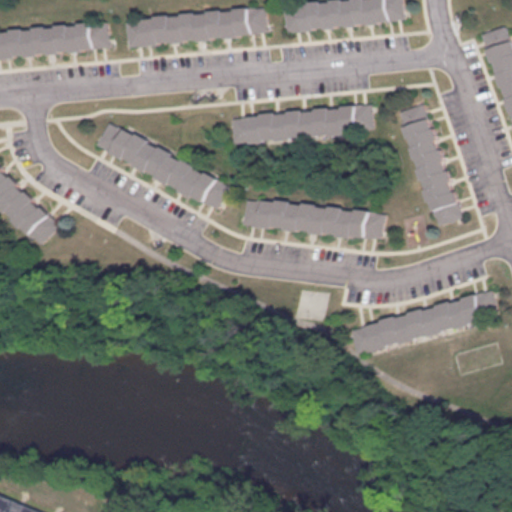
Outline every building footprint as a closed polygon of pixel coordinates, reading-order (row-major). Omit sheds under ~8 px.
[(284,31),(281,6),(336,0),(402,0),(404,17),(284,31)] [(129,45),(126,20),(262,5),(264,30),(129,45)] [(0,56),(0,31),(109,20),(111,45),(0,56)] [(511,118),(481,33),(504,25),(511,46),(511,118)] [(231,142),(228,116),(365,102),(368,128),(231,142)] [(396,110),(419,102),(461,216),(438,224),(396,110)] [(98,143),(110,120),(232,186),(220,208),(98,143)] [(0,197),(0,165),(65,226),(49,243),(0,197)] [(382,238),(246,223),(249,198),(385,213),(382,238)] [(371,352),(364,328),(494,290),(501,313),(371,352)] [(0,511),(47,511),(0,495),(0,511)]
